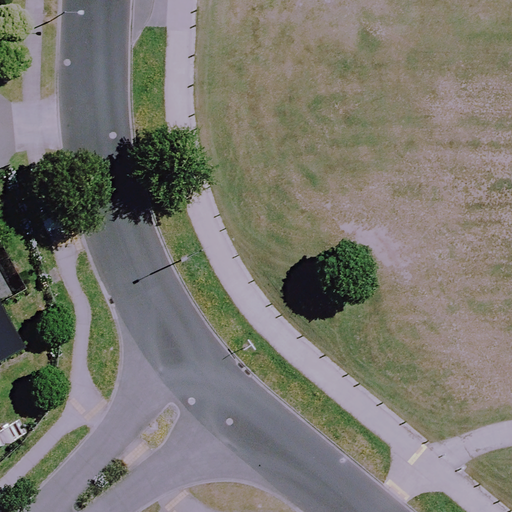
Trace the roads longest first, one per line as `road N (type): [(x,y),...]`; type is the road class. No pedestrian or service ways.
road 1 (residential): [(100,0),(94,124),(101,195),(143,291),(199,381)]
road 2 (residential): [(199,381),(354,511)]
road 3 (residential): [(199,381),(70,511)]
